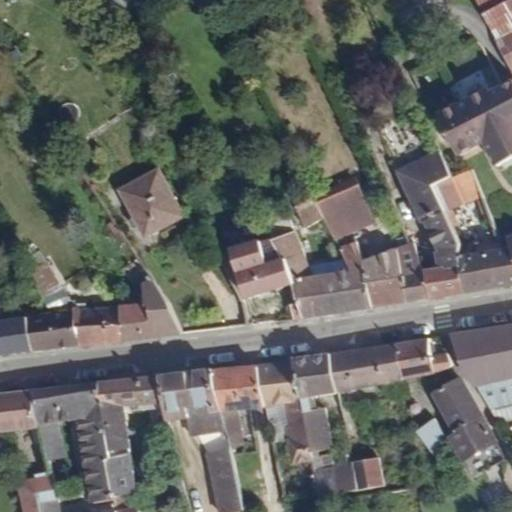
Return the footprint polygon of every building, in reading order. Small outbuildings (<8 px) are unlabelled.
[(511,0),(476,0),(511,68),(511,0)] [(139,57),(157,50),(152,36),(134,43),(139,57)] [(511,160),(511,83),(494,93),(491,88),(439,114),(461,156),(487,142),(499,167),(511,160)] [(448,212),(436,186),(454,178),(442,153),(401,172),(439,252),(464,249),(463,245),(448,212)] [(185,217),(161,171),(124,191),(148,237),(185,217)] [(485,199),(476,172),(455,179),(454,178),(436,186),(448,212),(485,199)] [(389,196),(377,173),(366,179),(378,202),(389,196)] [(377,223),(362,184),(319,203),(327,219),(337,240),(377,223)] [(316,197),(311,188),(294,198),(299,206),(316,197)] [(327,219),(319,203),(316,197),(299,206),(296,208),(307,230),(327,219)] [(311,263),(297,231),(276,241),(289,264),(296,285),(301,304),(305,320),(375,309),(365,268),(352,271),(316,277),(311,263)] [(296,285),(289,264),(276,241),(275,238),(235,250),(249,300),(296,285)] [(511,247),(511,242),(511,239),(500,241),(503,248),(511,247)] [(432,299),(427,273),(405,277),(403,262),(421,259),(416,244),(363,262),(358,241),(341,248),(346,258),(352,271),(365,268),(375,309),(432,299)] [(511,286),(511,247),(503,248),(464,254),(469,293),(511,286)] [(464,254),(464,249),(439,252),(442,267),(446,297),(469,293),(464,254)] [(352,271),(346,258),(311,263),(316,277),(352,271)] [(405,277),(427,273),(429,272),(429,269),(426,258),(421,259),(403,262),(405,277)] [(75,303),(48,262),(31,273),(53,309),(75,303)] [(446,297),(442,267),(429,269),(429,272),(427,273),(432,299),(446,297)] [(185,335),(155,278),(146,284),(148,304),(122,307),(126,341),(185,335)] [(305,320),(301,304),(291,306),(295,321),(305,320)] [(126,341),(122,307),(76,310),(81,346),(126,341)] [(81,346),(76,310),(28,317),(35,352),(81,346)] [(0,356),(35,352),(28,317),(0,322),(0,356)] [(511,403),(511,326),(454,334),(477,386),(492,408),(511,403)] [(455,366),(444,346),(441,348),(442,354),(432,356),(430,339),(397,344),(405,382),(436,376),(455,366)] [(405,382),(397,344),(331,354),(339,395),(405,382)] [(339,395),(331,354),(293,359),(295,363),(310,455),(334,450),(335,450),(327,409),(318,410),(315,398),(339,395)] [(310,455),(295,363),(259,366),(266,407),(285,405),(289,427),(283,428),(291,467),(312,462),(310,455)] [(266,407),(259,366),(213,370),(227,430),(242,428),(238,411),(266,407)] [(227,430),(213,370),(160,377),(164,402),(165,410),(167,422),(189,419),(192,436),(227,430)] [(164,402),(160,377),(142,379),(145,403),(164,402)] [(145,403),(142,379),(100,384),(110,468),(119,467),(117,451),(132,449),(127,413),(126,406),(145,403)] [(482,417),(461,379),(434,395),(442,408),(443,418),(448,427),(451,426),(456,434),(482,417)] [(110,468),(100,384),(32,392),(41,427),(50,461),(64,457),(56,424),(77,422),(89,500),(114,497),(110,468)] [(0,432),(41,427),(32,392),(0,395),(0,432)] [(165,410),(164,402),(145,403),(126,406),(127,413),(165,410)] [(502,425),(511,422),(511,403),(492,408),(502,425)] [(499,445),(482,417),(456,434),(452,436),(450,437),(466,463),(499,445)] [(433,456),(447,438),(434,418),(416,432),(433,456)] [(245,445),(242,428),(227,430),(231,447),(245,445)] [(137,493),(132,449),(117,451),(119,467),(110,468),(114,497),(137,493)] [(232,511),(245,509),(231,450),(207,454),(219,511),(232,511)] [(337,466),(334,450),(310,455),(312,462),(313,471),(337,466)] [(384,486),(379,458),(353,463),(359,490),(384,486)] [(359,490),(353,463),(337,466),(313,471),(318,497),(359,490)] [(41,511),(39,505),(60,501),(52,471),(35,475),(36,477),(15,482),(22,511),(41,511)] [(116,511),(117,511),(112,511),(57,511),(60,501),(39,505),(41,511),(116,511)]
